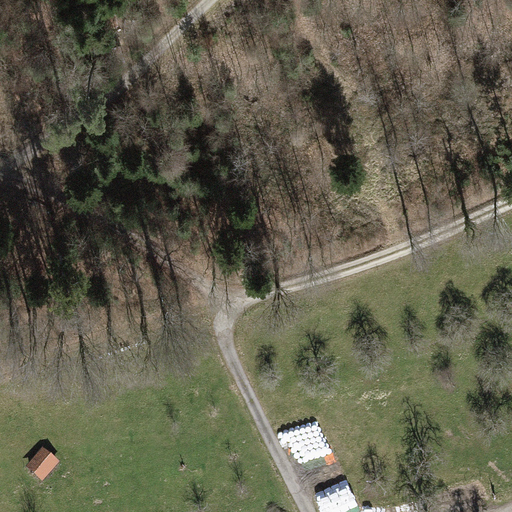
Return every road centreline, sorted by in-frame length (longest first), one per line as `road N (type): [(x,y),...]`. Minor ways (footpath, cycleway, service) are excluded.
road 1 (track): [(511,209),(221,311)]
road 2 (track): [(0,168),(106,104),(219,0)]
road 3 (track): [(0,177),(83,205),(185,267),(221,311)]
road 4 (track): [(221,311),(242,378),(309,511)]
